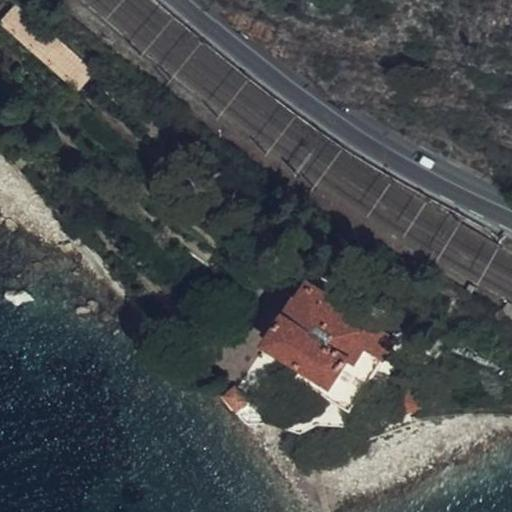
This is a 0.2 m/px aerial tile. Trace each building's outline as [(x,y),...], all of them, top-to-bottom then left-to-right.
[(17,2),(4,22),(22,34),(35,14),(17,2)] [(129,96),(113,81),(104,90),(120,107),(129,96)] [(147,107),(170,125),(169,121),(165,115),(160,110),(152,106),(147,107)] [(171,128),(170,125),(147,107),(144,107),(141,111),(140,117),(142,124),(146,129),(152,134),(159,138),(164,138),(168,136),(170,133),(171,128)] [(353,409),(361,396),(392,350),(410,361),(417,350),(311,284),(297,304),(297,303),(272,342),(307,364),(334,382),(327,393),(353,410),(353,409)] [(410,361),(425,370),(431,360),(417,350),(410,361)] [(450,385),(457,376),(431,360),(425,370),(450,385)] [(334,382),(307,364),(299,376),(327,393),(334,382)] [(353,410),(354,426),(355,426),(421,407),(420,401),(425,399),(439,409),(448,392),(421,374),(361,396),(353,409),(353,410)] [(227,394),(241,410),(253,399),(241,385),(227,394)] [(271,413),(280,415),(304,418),(307,408),(274,403),(271,413)] [(287,426),(315,428),(321,425),(354,426),(353,410),(322,412),(307,408),(304,418),(280,415),(280,424),(287,426)]
